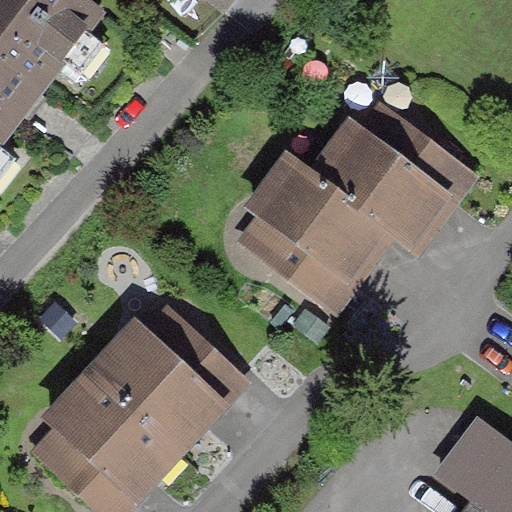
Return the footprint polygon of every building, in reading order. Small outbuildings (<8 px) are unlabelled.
[(0,0),(0,151),(115,3),(110,0),(0,0)] [(385,100),(326,178),(397,231),(394,235),(417,252),(479,170),(385,100)] [(341,305),(394,235),(397,231),(326,178),(297,157),(241,230),(341,305)] [(98,384),(188,465),(254,392),(164,311),(98,384)] [(144,511),(188,465),(98,384),(32,456),(94,511),(144,511)] [(511,511),(511,450),(463,511),(511,511)]
